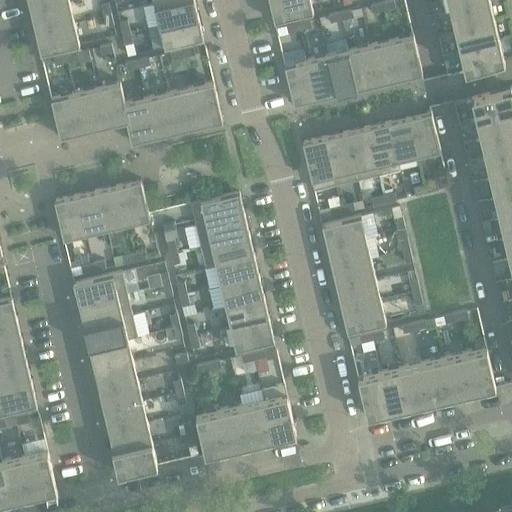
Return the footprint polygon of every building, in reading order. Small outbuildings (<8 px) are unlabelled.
[(69,0),(28,0),(31,10),(70,1),(69,0)] [(195,0),(168,0),(155,3),(160,24),(199,15),(195,0)] [(270,0),(275,21),(314,12),(311,0),(270,0)] [(396,7),(394,0),(391,0),(383,2),(385,10),(396,7)] [(449,0),(451,8),(485,0),(449,0)] [(491,0),(485,0),(451,8),(456,28),(496,19),(491,0)] [(70,1),(31,10),(36,31),(75,22),(70,1)] [(112,13),(109,1),(101,3),(104,15),(112,13)] [(385,10),(383,2),(371,5),(373,13),(385,10)] [(354,17),(352,9),(341,12),(342,20),(354,17)] [(342,20),(341,12),(329,15),(331,22),(342,20)] [(115,25),(112,13),(104,15),(107,27),(115,25)] [(199,15),(160,24),(165,47),(204,37),(199,15)] [(312,27),(310,19),(299,22),(300,30),(312,27)] [(496,19),(456,28),(461,48),(500,38),(496,19)] [(131,31),(128,20),(120,21),(123,33),(131,31)] [(36,31),(41,53),(80,44),(75,22),(36,31)] [(300,30),(299,22),(287,25),(289,32),(300,30)] [(133,43),(131,31),(123,33),(126,45),(133,43)] [(423,73),(414,34),(391,39),(401,78),(423,73)] [(500,38),(461,48),(466,69),(505,60),(500,38)] [(401,78),(391,39),(370,44),(380,83),(401,78)] [(114,51),(112,43),(100,46),(102,54),(114,51)] [(380,83),(370,44),(349,49),(359,88),(380,83)] [(195,54),(194,46),(182,49),(184,57),(195,54)] [(184,57),(182,49),(170,52),(172,60),(184,57)] [(359,88),(349,49),(328,54),(338,93),(359,88)] [(80,59),(78,51),(66,54),(68,62),(80,59)] [(68,62),(66,54),(54,57),(56,65),(68,62)] [(338,93),(328,54),(307,59),(317,98),(338,93)] [(151,65),(150,57),(138,59),(140,67),(151,65)] [(140,67),(138,59),(126,62),(128,70),(140,67)] [(307,59),(285,64),(294,103),(317,98),(307,59)] [(126,102),(121,81),(97,87),(106,126),(127,121),(129,120),(124,102),(126,102)] [(214,81),(191,86),(200,125),(223,120),(214,81)] [(511,87),(511,85),(472,95),(477,116),(511,107),(511,87)] [(200,125),(191,86),(168,92),(178,131),(200,125)] [(106,126),(97,87),(75,92),(84,131),(106,126)] [(84,131),(75,92),(52,97),(61,136),(84,131)] [(178,131),(168,92),(146,97),(155,136),(178,131)] [(155,136),(146,97),(126,102),(124,102),(129,120),(127,121),(132,141),(155,136)] [(511,107),(477,116),(481,136),(511,128),(511,107)] [(441,149),(432,110),(409,116),(419,155),(441,149)] [(419,155),(409,116),(388,121),(400,169),(402,169),(400,159),(419,155)] [(400,169),(388,121),(367,126),(379,174),(400,169)] [(379,174),(367,126),(346,131),(358,179),(379,174)] [(511,128),(481,136),(486,155),(511,149),(511,128)] [(358,179),(346,131),(325,135),(337,184),(358,179)] [(325,135),(303,141),(315,190),(337,184),(325,135)] [(511,149),(486,155),(491,175),(511,170),(511,149)] [(511,170),(491,175),(495,195),(511,191),(511,170)] [(151,218),(141,179),(119,184),(128,223),(151,218)] [(439,190),(437,182),(426,185),(427,192),(439,190)] [(128,223),(119,184),(98,189),(107,228),(128,223)] [(427,192),(426,185),(414,187),(416,195),(427,192)] [(107,228),(98,189),(77,194),(86,233),(107,228)] [(240,190),(191,202),(196,224),(245,213),(240,190)] [(511,191),(495,195),(500,215),(511,212),(511,191)] [(397,199),(395,192),(384,194),(385,202),(397,199)] [(77,194),(55,199),(64,238),(86,233),(77,194)] [(385,202),(384,194),(372,197),(374,205),(385,202)] [(355,209),(353,202),(342,204),(344,212),(355,209)] [(344,212),(342,204),(330,207),(332,215),(344,212)] [(511,212),(500,215),(505,235),(511,233),(511,212)] [(245,213),(196,224),(201,245),(250,234),(245,213)] [(362,215),(323,224),(328,246),(367,237),(362,215)] [(398,229),(406,228),(403,216),(395,218),(398,229)] [(177,229),(175,221),(163,224),(165,231),(177,229)] [(250,234),(201,245),(206,266),(255,255),(250,234)] [(367,237),(328,246),(333,267),(372,258),(367,237)] [(411,249),(408,237),(400,239),(403,251),(411,249)] [(178,251),(175,239),(167,241),(170,252),(178,251)] [(413,260),(411,249),(403,251),(406,262),(413,260)] [(148,258),(146,250),(134,253),(136,261),(148,258)] [(181,262),(178,251),(170,252),(173,264),(181,262)] [(136,261),(134,253),(123,256),(124,263),(136,261)] [(207,267),(216,265),(221,285),(260,276),(255,255),(206,266),(207,267)] [(377,279),(372,258),(333,267),(338,288),(377,279)] [(107,268),(105,260),(93,262),(95,270),(107,268)] [(95,270),(93,262),(81,265),(83,273),(95,270)] [(123,270),(74,282),(80,304),(128,293),(123,270)] [(171,283),(168,271),(160,273),(163,284),(171,283)] [(260,276),(221,285),(226,306),(265,297),(260,276)] [(377,279),(338,288),(343,309),(382,300),(377,279)] [(420,291),(418,279),(410,281),(413,293),(420,291)] [(188,293),(185,281),(177,283),(180,294),(188,293)] [(174,294),(171,283),(163,284),(166,296),(174,294)] [(423,302),(420,291),(413,293),(415,304),(423,302)] [(128,293),(80,304),(85,325),(133,314),(128,293)] [(190,304),(188,293),(180,294),(183,306),(190,304)] [(12,296),(0,299),(0,322),(18,319),(12,296)] [(265,297),(226,306),(231,327),(270,318),(265,297)] [(382,300),(343,309),(348,331),(387,322),(382,300)] [(469,318),(467,310),(456,313),(457,320),(469,318)] [(181,325),(178,313),(170,315),(173,327),(181,325)] [(457,320),(456,313),(444,315),(446,323),(457,320)] [(133,314),(85,325),(89,346),(138,335),(133,314)] [(270,318),(231,327),(236,349),(275,340),(270,318)] [(18,319),(0,322),(0,344),(23,340),(18,319)] [(427,327),(425,320),(414,322),(415,330),(427,327)] [(415,330),(414,322),(402,325),(404,333),(415,330)] [(197,335),(195,323),(187,325),(190,336),(197,335)] [(183,336),(181,325),(173,327),(176,338),(183,336)] [(385,337),(383,329),(372,332),(373,340),(385,337)] [(373,340),(372,332),(360,335),(362,343),(373,340)] [(138,335),(89,346),(94,367),(133,358),(129,338),(138,336),(138,335)] [(200,346),(197,335),(190,336),(192,348),(200,346)] [(23,340),(0,344),(0,367),(27,361),(23,340)] [(487,346),(465,351),(474,391),(496,386),(487,346)] [(267,357),(265,349),(253,352),(255,360),(267,357)] [(465,351),(444,356),(453,396),(474,391),(465,351)] [(189,360),(187,352),(176,355),(177,363),(189,360)] [(255,360),(253,352),(241,355),(243,362),(255,360)] [(444,356),(423,361),(432,401),(453,396),(444,356)] [(133,358),(94,367),(99,388),(138,379),(133,358)] [(222,367),(220,360),(209,362),(211,370),(222,367)] [(27,361),(0,367),(0,389),(32,382),(27,361)] [(423,361),(402,366),(411,406),(432,401),(423,361)] [(211,370),(209,362),(197,365),(199,373),(211,370)] [(402,366),(381,371),(390,411),(411,406),(402,366)] [(381,371),(358,376),(368,416),(390,411),(381,371)] [(138,379),(99,388),(104,409),(143,400),(138,379)] [(184,390),(181,379),(174,381),(176,392),(184,390)] [(32,382),(0,389),(0,412),(38,404),(32,382)] [(187,402),(184,390),(176,392),(179,404),(187,402)] [(288,393),(264,398),(273,438),(297,433),(288,393)] [(264,398),(242,404),(251,443),(273,438),(264,398)] [(143,400),(104,409),(109,430),(148,421),(143,400)] [(242,404),(220,409),(229,449),(251,443),(242,404)] [(220,409),(196,414),(206,454),(229,449),(220,409)] [(18,423),(29,421),(27,413),(16,416),(18,423)] [(113,451),(114,451),(153,442),(148,421),(109,430),(114,450),(113,450),(113,451)] [(194,433),(191,421),(183,423),(186,434),(194,433)] [(197,444),(194,433),(186,434),(189,446),(197,444)] [(26,450),(49,447),(48,437),(25,439),(26,450)] [(114,451),(113,451),(119,474),(158,464),(153,442),(114,451)] [(58,489),(48,449),(25,455),(34,494),(58,489)] [(3,460),(12,500),(34,494),(25,455),(3,460)] [(0,502),(12,500),(3,460),(0,460),(0,502)]
